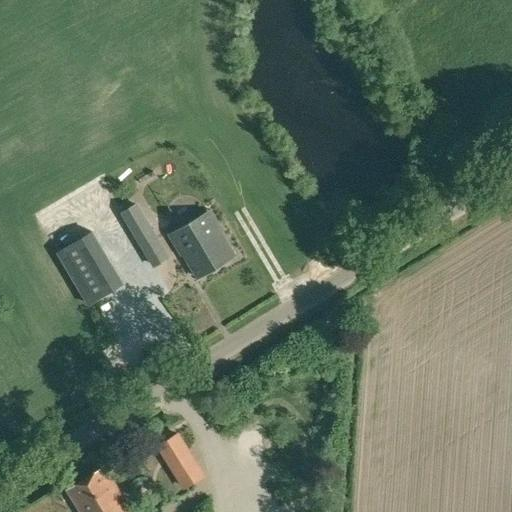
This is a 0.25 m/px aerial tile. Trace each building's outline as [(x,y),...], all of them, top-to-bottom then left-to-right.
[(148,102),(125,128),(155,155),(178,129),(148,102)] [(136,205),(123,213),(135,234),(148,226),(136,205)] [(219,233),(206,213),(173,232),(186,254),(184,255),(197,278),(234,256),(221,233),(219,233)] [(91,231),(56,252),(87,304),(122,283),(91,231)] [(158,356),(164,352),(160,346),(154,349),(158,356)] [(167,467),(189,454),(175,433),(154,446),(167,467)] [(81,511),(131,511),(103,467),(68,489),(81,511)]
